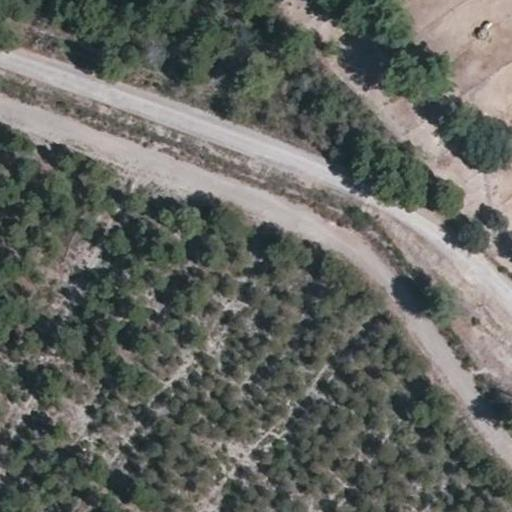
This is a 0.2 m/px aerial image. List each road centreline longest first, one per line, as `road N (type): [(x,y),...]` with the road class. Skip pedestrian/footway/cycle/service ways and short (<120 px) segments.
road 1 (track): [(511,455),(355,252),(0,101)]
road 2 (unclassified): [(511,288),(391,202),(0,50)]
